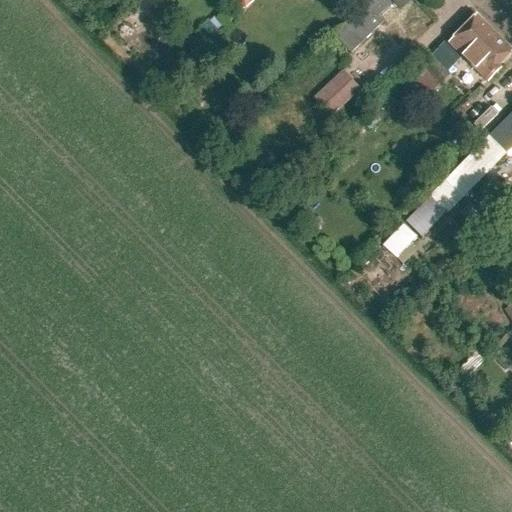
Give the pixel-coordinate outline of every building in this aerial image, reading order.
[(378,0),(377,1),(376,0),(371,0),(365,6),(333,37),(351,56),(384,24),(378,18),(392,5),(399,13),(410,2),(409,1),(409,0),(378,0)] [(511,55),(511,53),(477,17),(449,44),(488,85),(501,73),(497,69),(511,55)] [(430,89),(446,73),(430,58),(415,74),(430,89)] [(343,73),(314,100),(331,118),(360,91),(343,73)] [(511,113),(484,141),(503,160),(506,157),(509,159),(511,156),(511,113)] [(473,153),(458,167),(472,182),(488,168),(473,153)] [(433,193),(452,212),(469,195),(451,176),(433,193)] [(404,206),(414,196),(404,186),(394,195),(404,206)] [(385,243),(400,258),(422,237),(407,221),(385,243)]
